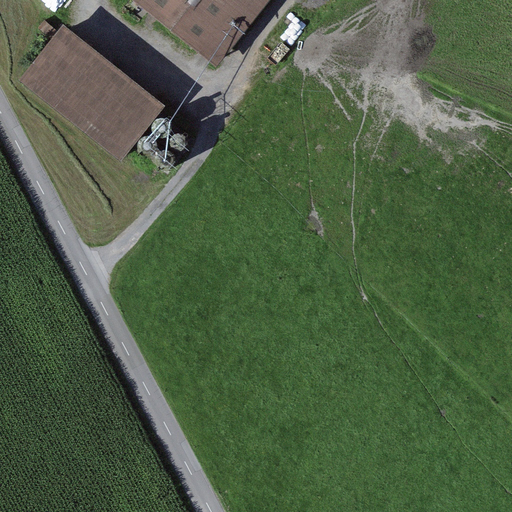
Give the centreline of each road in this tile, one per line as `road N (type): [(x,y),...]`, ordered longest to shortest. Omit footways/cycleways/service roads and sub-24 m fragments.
road 1 (tertiary): [(0,109),(207,511)]
road 2 (track): [(90,285),(200,156),(211,114),(97,18),(97,0)]
